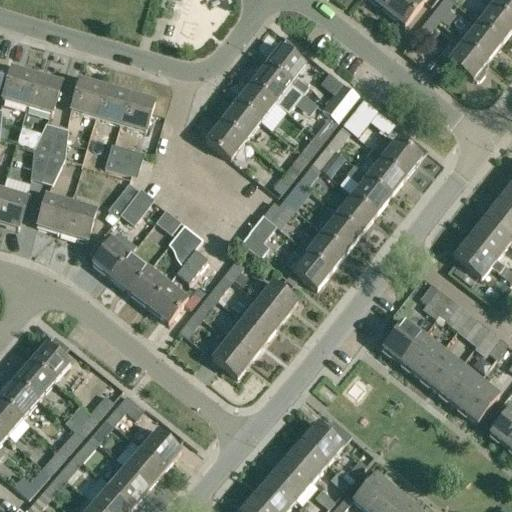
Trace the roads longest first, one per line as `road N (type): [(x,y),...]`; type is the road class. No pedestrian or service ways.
road 1 (residential): [(244,446),(88,314),(42,295)]
road 2 (residential): [(244,446),(402,251)]
road 3 (residential): [(483,145),(300,0)]
road 4 (residential): [(186,74),(0,19)]
road 5 (residential): [(231,223),(171,180),(186,74)]
road 6 (residential): [(402,251),(483,145)]
